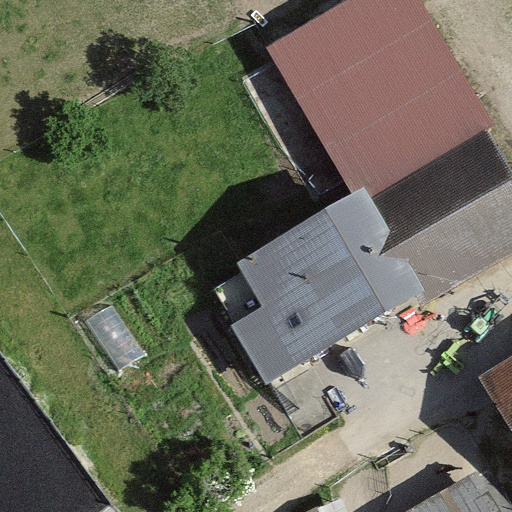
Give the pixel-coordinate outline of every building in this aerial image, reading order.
[(408,0),(350,0),(267,49),(360,204),(485,133),(408,0)] [(511,180),(485,133),(360,204),(237,273),(260,313),(231,330),(263,388),(511,247),(511,180)] [(511,387),(483,405),(511,450),(511,387)] [(503,511),(476,464),(391,511),(503,511)] [(293,509),(294,511),(353,511),(345,489),(293,509)]
